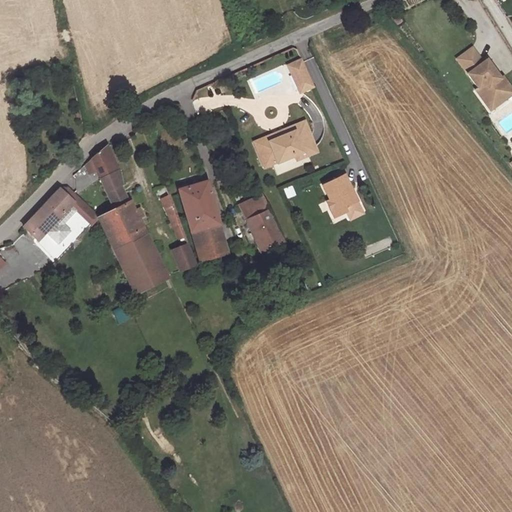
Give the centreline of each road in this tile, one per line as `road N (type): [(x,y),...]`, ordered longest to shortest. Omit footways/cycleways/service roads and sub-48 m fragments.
road 1 (unclassified): [(0,234),(120,125),(379,0)]
road 2 (unknown): [(308,32),(381,187)]
